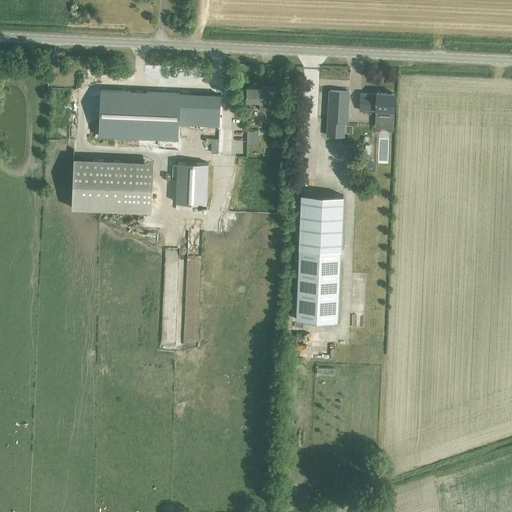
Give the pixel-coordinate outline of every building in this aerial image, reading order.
[(260,101),(259,110),(266,111),(266,115),(272,115),(273,104),(272,104),(272,97),(277,97),(277,86),(262,86),(262,88),(246,87),(246,100),(260,101)] [(100,90),(98,135),(178,138),(179,124),(219,126),(220,95),(100,90)] [(327,135),(343,136),(344,122),(347,122),(349,91),(330,90),(328,121),(327,135)] [(360,110),(363,110),(363,109),(376,110),(376,109),(383,110),(382,116),(393,117),(394,93),(376,92),(376,94),(361,94),(360,110)] [(258,131),(246,131),(246,143),(258,143),(258,131)] [(72,208),(152,211),(154,161),(74,158),(72,208)] [(171,176),(177,176),(176,209),(190,210),(190,203),(206,203),(208,163),(177,162),(177,164),(171,164),(171,176)] [(301,193),(298,248),(299,248),(340,250),(341,250),(343,195),(301,193)] [(299,248),(297,319),(337,321),(340,250),(299,248)]
